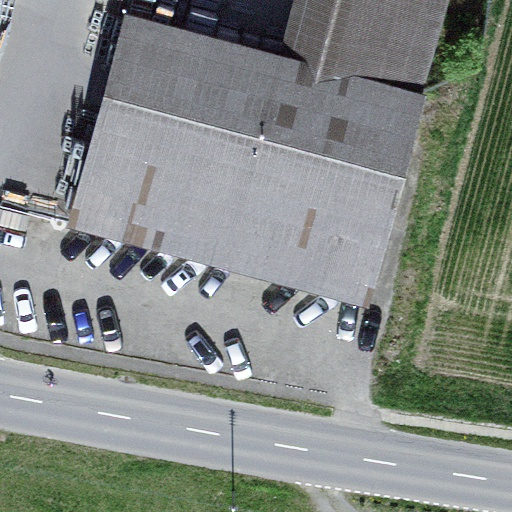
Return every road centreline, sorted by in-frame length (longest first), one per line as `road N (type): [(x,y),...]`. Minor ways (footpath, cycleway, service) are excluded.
road 1 (primary): [(0,394),(511,483)]
road 2 (unknown): [(0,167),(49,0)]
